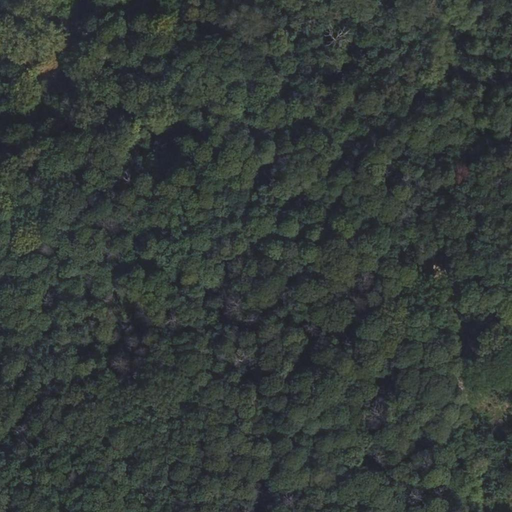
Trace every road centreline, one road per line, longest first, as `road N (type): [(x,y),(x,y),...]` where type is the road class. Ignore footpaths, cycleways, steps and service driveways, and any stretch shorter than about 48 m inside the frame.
road 1 (track): [(511,303),(120,120)]
road 2 (track): [(192,169),(182,247),(130,399),(132,467),(119,511)]
road 3 (track): [(480,511),(442,273)]
road 4 (track): [(42,84),(75,47),(147,0)]
road 5 (track): [(42,84),(0,197)]
